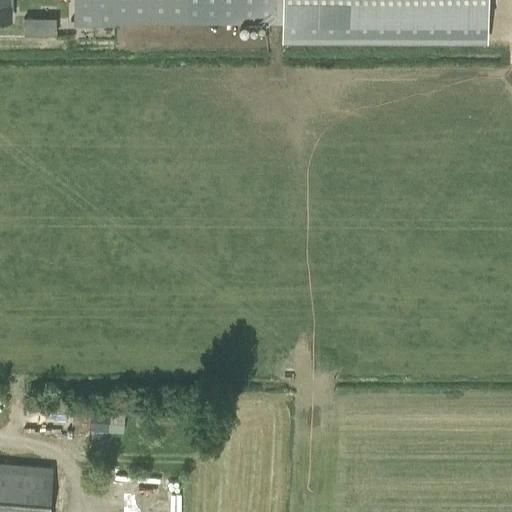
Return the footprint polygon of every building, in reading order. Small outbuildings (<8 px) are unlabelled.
[(8,0),(0,0),(0,18),(8,19),(8,0)] [(273,0),(71,0),(71,24),(113,24),(113,22),(273,22),(273,0)] [(38,18),(22,17),(22,34),(38,34),(38,18)] [(124,410),(91,409),(90,429),(124,430),(124,410)] [(0,511),(46,511),(50,467),(0,462),(0,511)]
